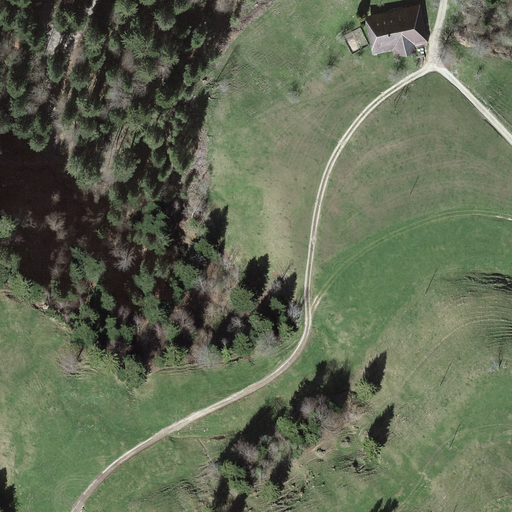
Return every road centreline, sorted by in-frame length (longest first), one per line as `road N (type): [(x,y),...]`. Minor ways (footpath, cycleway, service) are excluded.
road 1 (track): [(435,62),(375,102),(328,166),(314,214),(304,336),(293,356),(120,460),(73,511)]
road 2 (track): [(0,156),(30,166),(49,161),(49,41)]
